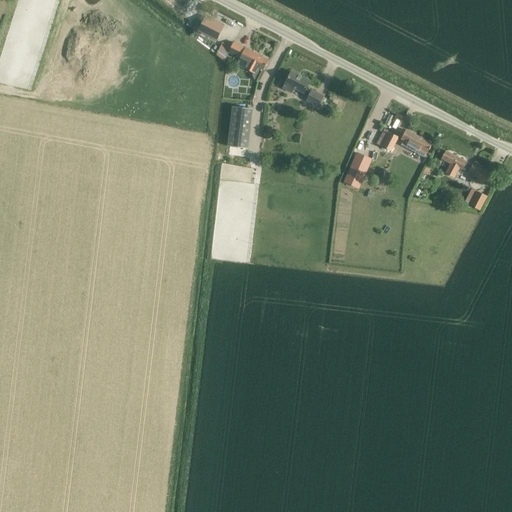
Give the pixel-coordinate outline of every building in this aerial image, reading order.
[(55,11),(52,21),(60,23),(63,13),(55,11)] [(206,17),(198,31),(216,41),(224,26),(206,17)] [(257,81),(263,70),(264,70),(269,61),(234,43),(229,52),(248,62),(246,68),(254,72),(253,75),(254,79),(257,81)] [(225,61),(228,56),(222,52),(223,50),(219,48),(214,53),(224,62),(225,61)] [(291,72),(287,81),(283,89),(293,93),(295,89),(304,93),(310,81),(291,72)] [(312,90),(307,99),(307,100),(318,106),(323,96),(312,90)] [(400,116),(405,111),(396,105),(392,110),(400,116)] [(228,146),(249,149),(254,109),(232,106),(228,146)] [(390,114),(385,124),(389,126),(394,116),(390,114)] [(393,126),(390,133),(401,139),(404,140),(403,141),(402,144),(406,146),(426,156),(427,153),(428,153),(432,144),(409,132),(408,131),(396,126),(396,127),(393,126)] [(271,139),(276,130),(270,127),(265,135),(271,139)] [(399,137),(390,133),(384,130),(377,144),(391,152),(399,137)] [(466,163),(467,162),(446,151),(441,159),(451,164),(446,173),(455,178),(460,169),(462,170),(463,169),(469,172),(468,172),(477,177),(476,180),(484,184),(489,174),(472,165),(472,166),(466,163)] [(372,159),(357,153),(344,182),(359,188),(372,159)] [(425,167),(423,172),(428,175),(431,170),(425,167)] [(379,178),(388,180),(390,171),(380,169),(379,178)] [(486,196),(477,191),(470,205),(479,210),(486,196)]
